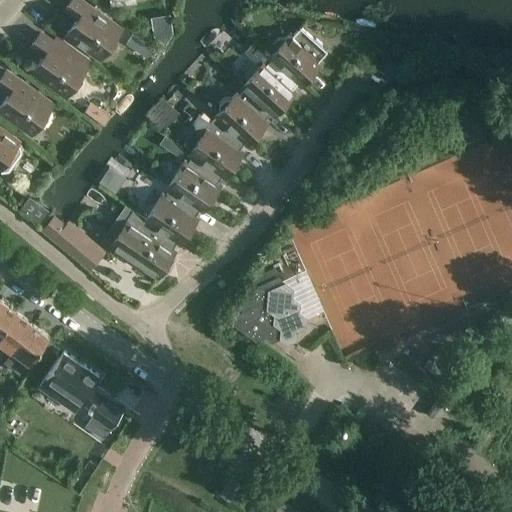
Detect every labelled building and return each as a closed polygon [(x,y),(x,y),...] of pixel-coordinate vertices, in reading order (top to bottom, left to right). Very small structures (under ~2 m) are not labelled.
[(93,9),(80,0),(70,0),(66,7),(79,16),(67,33),(100,57),(105,51),(113,49),(118,43),(116,35),(120,29),(102,16),(106,11),(96,4),(93,9)] [(169,12),(150,15),(153,34),(164,44),(172,31),(169,12)] [(273,57),(299,81),(301,83),(320,63),(317,60),(327,50),(300,26),(291,37),(289,34),(286,37),(278,37),(272,44),(272,52),(270,55),(273,57)] [(133,32),(126,43),(135,49),(142,38),(133,32)] [(66,94),(70,88),(78,87),(83,80),(82,72),(86,66),(40,33),(32,44),(45,53),(33,70),(66,94)] [(290,90),(299,81),(273,57),(264,66),(262,64),(243,84),(246,86),(272,110),(275,112),(293,92),(290,90)] [(385,59),(378,69),(390,77),(397,67),(385,59)] [(0,108),(32,132),(36,126),(44,125),(49,118),(48,110),(52,104),(6,70),(0,78),(0,83),(11,91),(0,105),(0,108)] [(264,120),(272,110),(246,86),(237,96),(235,94),(232,96),(224,97),(219,103),(219,111),(217,113),(245,140),(248,142),(266,122),(264,120)] [(91,101),(82,113),(91,119),(100,107),(91,101)] [(238,151),(245,140),(217,113),(210,121),(199,113),(194,121),(194,123),(195,123),(196,130),(203,135),(191,151),(194,153),(223,173),(226,175),(241,152),(238,151)] [(9,170),(21,152),(20,145),(17,142),(18,141),(0,128),(0,170),(1,171),(9,170)] [(173,140),(168,148),(177,154),(182,146),(173,140)] [(216,184),(223,173),(194,153),(187,164),(184,162),(169,184),(171,186),(201,206),(203,208),(218,185),(216,184)] [(193,217),(201,206),(171,186),(164,197),(161,195),(146,217),(178,239),(179,240),(181,241),(196,219),(193,217)] [(125,220),(110,241),(124,251),(127,253),(128,259),(135,263),(140,262),(158,274),(174,252),(171,250),(178,239),(146,217),(134,209),(133,208),(132,209),(125,220)] [(90,269),(103,254),(64,221),(54,213),(48,219),(41,228),(90,269)] [(298,336),(298,327),(307,325),(309,315),(300,310),(301,300),(293,295),(294,285),(279,274),(253,286),(251,296),(243,300),(242,309),(233,313),(233,323),(256,340),(272,332),(288,342),(298,336)] [(0,330),(16,310),(0,298),(0,330)] [(0,339),(12,349),(32,323),(16,310),(0,330),(0,339)] [(32,323),(12,349),(29,362),(49,335),(32,323)] [(63,349),(38,385),(74,410),(99,373),(63,349)] [(111,427),(114,423),(122,411),(103,398),(92,414),(111,427)] [(227,500),(239,483),(226,475),(215,492),(227,500)] [(297,511),(281,501),(273,511),(297,511)]
